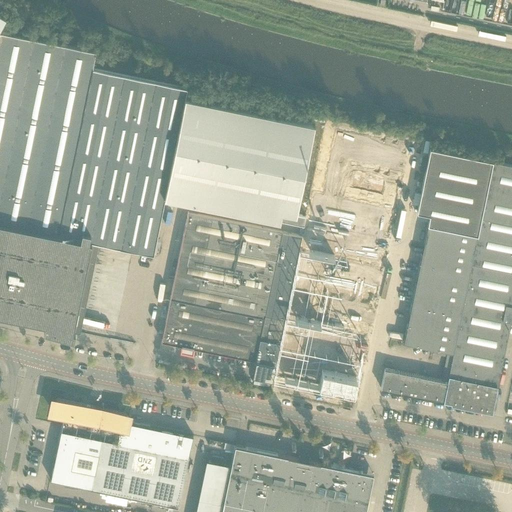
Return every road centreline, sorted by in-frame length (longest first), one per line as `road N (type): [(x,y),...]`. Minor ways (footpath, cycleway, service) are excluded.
road 1 (tertiary): [(511,462),(26,358)]
road 2 (unclassified): [(511,44),(315,0)]
road 3 (unknown): [(146,387),(174,216)]
road 4 (unknown): [(0,477),(148,511)]
road 5 (unclassified): [(26,358),(0,477)]
